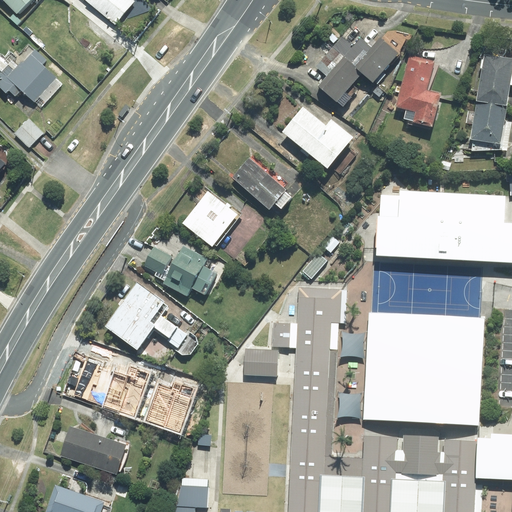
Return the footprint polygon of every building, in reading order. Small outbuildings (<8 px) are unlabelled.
[(5,0),(21,16),(38,0),(5,0)] [(88,0),(119,26),(139,3),(134,0),(88,0)] [(337,33),(331,40),(337,45),(317,67),(328,77),(321,84),(347,107),(373,79),(379,84),(405,55),(386,38),(379,45),(356,24),(343,38),(337,33)] [(0,86),(12,98),(15,94),(22,101),(29,94),(43,107),(65,83),(48,67),(52,62),(40,51),(36,55),(30,50),(0,59),(0,69),(4,73),(1,76),(5,80),(0,86)] [(511,60),(485,57),(477,139),(511,143),(511,138),(511,60)] [(437,65),(410,60),(401,109),(412,111),(410,122),(440,127),(446,93),(432,91),(437,65)] [(332,126),(310,108),(289,133),(340,175),(355,158),(349,153),(361,138),(338,119),(332,126)] [(48,134),(32,118),(17,134),(33,150),(48,134)] [(0,183),(14,166),(0,154),(0,143),(1,143),(0,142),(0,183)] [(288,212),(302,195),(254,156),(236,178),(277,210),(281,206),(288,212)] [(370,209),(369,241),(511,248),(511,223),(492,223),(494,193),(399,188),(398,211),(370,209)] [(202,206),(188,224),(221,250),(248,215),(232,202),(229,205),(213,192),(209,198),(200,191),(193,199),(202,206)] [(207,256),(188,246),(185,251),(161,239),(147,266),(170,278),(167,284),(193,297),(196,291),(210,298),(224,271),(204,261),(207,256)] [(171,342),(182,350),(182,351),(183,352),(184,352),(185,353),(186,354),(187,354),(188,355),(189,355),(190,355),(191,355),(193,355),(194,354),(195,354),(196,353),(197,353),(198,352),(198,351),(199,350),(200,349),(200,348),(201,347),(201,346),(201,344),(201,343),(201,342),(200,341),(200,340),(199,339),(199,338),(198,337),(197,336),(196,336),(195,335),(194,335),(193,334),(168,316),(176,306),(143,282),(110,327),(142,351),(160,327),(174,338),(171,342)] [(346,322),(347,293),(304,291),(302,324),(272,323),(271,348),(300,349),(293,511),(327,511),(329,476),(329,457),(335,322),(346,322)] [(282,378),(284,352),(274,351),(273,359),(246,357),(244,376),(282,378)] [(189,376),(164,369),(158,392),(183,399),(189,376)] [(139,380),(122,374),(120,380),(96,371),(88,395),(133,410),(134,411),(135,411),(137,412),(138,412),(139,412),(140,412),(142,412),(143,411),(144,411),(145,410),(146,410),(147,409),(148,408),(149,407),(150,406),(150,405),(151,404),(151,403),(152,402),(152,400),(152,399),(152,398),(151,397),(151,395),(151,394),(150,393),(149,392),(149,391),(148,390),(147,389),(146,389),(145,388),(144,387),(142,387),(141,387),(137,385),(139,380)] [(73,425),(64,454),(125,474),(134,445),(73,425)] [(482,442),(480,481),(511,482),(511,428),(482,427),(482,442)] [(439,511),(478,511),(480,481),(482,442),(368,437),(368,458),(329,457),(329,476),(367,477),(365,511),(399,511),(401,479),(441,481),(439,511)] [(213,480),(183,478),(181,506),(212,508),(213,480)] [(111,511),(114,501),(58,485),(50,511),(111,511)]
